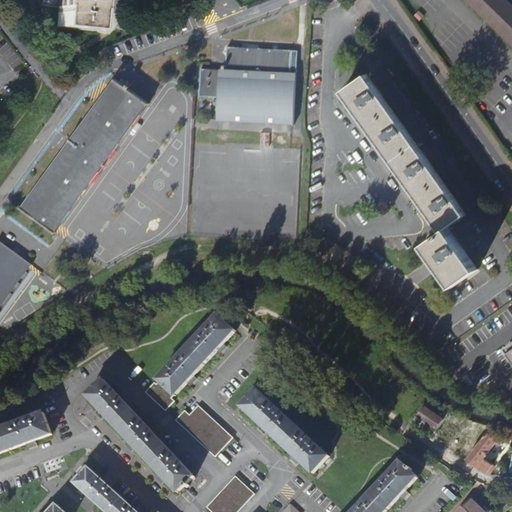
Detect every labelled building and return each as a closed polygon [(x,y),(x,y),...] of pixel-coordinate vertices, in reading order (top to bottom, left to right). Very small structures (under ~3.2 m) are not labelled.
[(58,6),(56,27),(94,31),(96,10),(108,11),(109,0),(61,0),(61,7),(58,6)] [(467,0),(511,43),(511,3),(508,0),(467,0)] [(219,97),(218,123),(294,126),(298,52),(228,49),(227,71),(201,70),(200,96),(219,97)] [(425,244),(455,286),(479,269),(449,227),(467,214),(368,74),(345,91),(444,230),(425,244)] [(84,122),(74,136),(22,208),(57,233),(98,175),(149,104),(129,90),(115,80),(84,122)] [(0,241),(0,311),(33,265),(0,241)] [(218,314),(159,379),(176,394),(235,330),(218,314)] [(193,476),(103,379),(86,394),(177,491),(184,485),(186,487),(189,485),(186,482),(193,476)] [(329,456),(259,389),(242,406),(312,473),(329,456)] [(448,414),(430,401),(428,403),(425,407),(444,421),(448,414)] [(177,420),(217,456),(235,437),(200,405),(191,414),(186,409),(177,420)] [(427,426),(437,432),(441,426),(444,421),(425,407),(417,418),(413,423),(424,430),(427,426)] [(44,412),(10,425),(0,429),(0,452),(52,433),(44,412)] [(449,432),(441,426),(437,432),(434,437),(443,443),(449,432)] [(475,426),(456,451),(467,459),(487,431),(475,426)] [(490,430),(488,432),(498,438),(497,440),(506,444),(511,435),(490,430)] [(484,458),(497,440),(498,438),(488,432),(487,431),(467,459),(490,474),(491,474),(492,470),(490,468),(493,464),(484,458)] [(400,462),(353,511),(383,511),(416,477),(400,462)] [(109,487),(103,481),(89,469),(76,483),(107,511),(136,511),(109,487)] [(103,481),(109,487),(116,480),(109,473),(103,481)] [(214,511),(238,511),(256,493),(237,475),(208,506),(214,511)] [(485,511),(470,497),(456,511),(485,511)]
